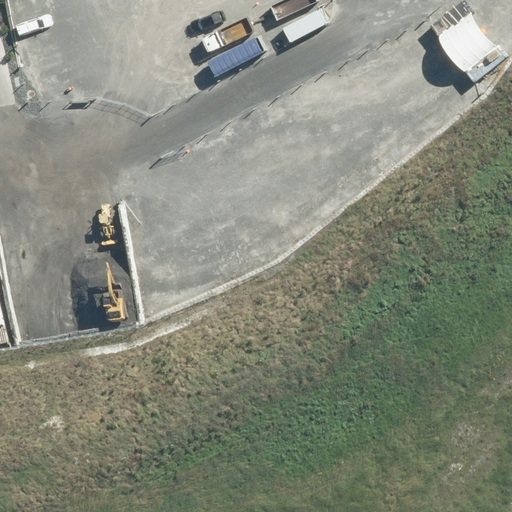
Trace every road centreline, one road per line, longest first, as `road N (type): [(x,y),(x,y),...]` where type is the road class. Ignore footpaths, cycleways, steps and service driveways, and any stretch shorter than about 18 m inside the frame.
road 1 (track): [(511,34),(450,127),(285,313),(147,420),(0,508)]
road 2 (track): [(0,147),(3,167),(75,128),(151,0)]
